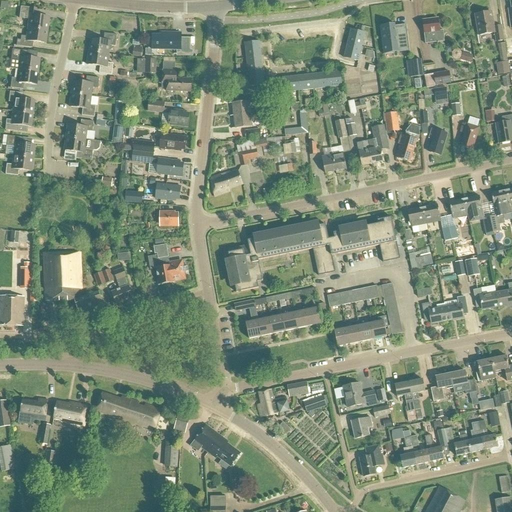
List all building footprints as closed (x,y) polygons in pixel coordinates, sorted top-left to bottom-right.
[(28,20),(27,29),(47,31),(49,18),(36,17),(37,10),(20,8),(19,15),(23,15),(23,19),(28,20)] [(495,34),(496,42),(504,41),(502,26),(494,28),(491,13),(476,15),(479,36),(495,34)] [(440,31),(438,19),(423,21),(424,34),(425,42),(426,44),(445,42),(444,31),(440,31)] [(396,29),(395,25),(394,25),(381,27),(380,27),(383,55),(384,55),(384,54),(409,51),(409,52),(410,52),(406,25),(405,25),(406,28),(396,29)] [(47,31),(27,29),(26,37),(21,37),(20,41),(17,41),(16,47),(32,49),(32,43),(46,44),(47,31)] [(351,30),(348,45),(362,48),(365,34),(351,30)] [(91,39),(89,53),(109,55),(110,47),(116,47),(117,36),(105,34),(104,41),(91,39)] [(181,34),(172,34),(172,36),(153,36),(152,50),(181,51),(181,57),(188,57),(189,45),(181,44),(181,34)] [(245,44),(247,58),(261,57),(260,42),(245,44)] [(498,45),(501,63),(508,61),(505,44),(498,45)] [(362,48),(348,45),(344,59),(358,62),(362,48)] [(133,48),(133,56),(141,57),(142,49),(133,48)] [(9,69),(18,70),(38,73),(40,60),(27,58),(27,52),(12,50),(9,69)] [(366,51),(364,58),(374,60),(373,53),(366,51)] [(109,55),(89,53),(87,66),(101,67),(100,74),(112,76),(114,64),(108,64),(109,55)] [(462,54),(460,61),(470,63),(472,57),(462,54)] [(247,58),(249,73),(263,71),(261,57),(247,58)] [(145,74),(156,74),(156,60),(146,59),(145,74)] [(422,63),(421,61),(421,60),(414,61),(408,62),(411,78),(423,76),(423,71),(422,63)] [(496,64),(498,76),(510,74),(508,62),(496,64)] [(163,91),(166,91),(166,92),(191,93),(191,80),(176,79),(176,63),(163,63),(163,91)] [(38,73),(18,70),(17,79),(11,79),(10,89),(22,90),(23,84),(36,86),(38,73)] [(263,71),(249,73),(250,87),(265,86),(263,71)] [(326,74),(328,88),(343,87),(341,72),(326,74)] [(448,72),(424,76),(425,88),(450,84),(448,72)] [(326,74),(312,76),(313,90),(328,88),(326,74)] [(299,92),(313,90),(312,76),(297,77),(299,92)] [(73,82),(72,95),(92,97),(93,89),(98,89),(100,79),(87,77),(86,83),(73,82)] [(299,92),(297,77),(283,79),(284,93),(299,92)] [(509,77),(502,78),(504,88),(510,87),(509,77)] [(446,88),(434,90),(435,98),(447,96),(446,88)] [(13,103),(12,112),(32,115),(34,102),(21,100),(22,94),(9,93),(8,103),(13,103)] [(92,97),(72,95),(70,108),(83,109),(82,116),(95,118),(96,106),(98,107),(98,98),(92,97)] [(233,104),(234,117),(257,114),(257,112),(251,112),(250,105),(256,104),(255,99),(248,100),(248,102),(233,104)] [(149,102),(148,112),(164,114),(165,104),(149,102)] [(268,103),(260,104),(261,111),(268,110),(268,103)] [(460,104),(451,105),(452,118),(461,117),(460,104)] [(486,121),(496,120),(495,109),(486,109),(486,121)] [(186,112),(171,111),(169,126),(188,128),(189,115),(185,115),(186,112)] [(32,115),(12,112),(11,121),(6,120),(4,131),(17,132),(18,126),(31,128),(32,115)] [(285,130),(285,136),(308,134),(306,113),(300,114),(301,129),(285,130)] [(396,113),(384,115),(386,133),(398,132),(396,113)] [(427,113),(419,113),(420,125),(428,125),(427,113)] [(257,114),(234,117),(236,129),(253,127),(251,117),(258,116),(257,114)] [(511,129),(511,116),(502,118),(503,124),(496,125),(500,144),(511,142),(511,137),(511,130),(511,129)] [(68,125),(66,138),(86,141),(87,132),(93,133),(94,122),(82,121),(81,127),(68,125)] [(338,140),(340,139),(347,138),(344,121),(334,123),(338,140)] [(115,123),(114,133),(123,134),(123,133),(124,125),(124,124),(115,123)] [(479,129),(464,124),(461,133),(465,134),(461,147),(473,151),(479,129)] [(354,125),(347,126),(349,137),(357,136),(354,125)] [(375,140),(368,142),(373,164),(383,162),(380,149),(388,147),(384,126),(372,129),(375,140)] [(396,158),(399,159),(411,162),(417,141),(418,142),(420,136),(420,130),(413,128),(407,133),(409,135),(408,138),(401,136),(399,145),(400,145),(399,150),(400,150),(399,153),(398,152),(396,158)] [(259,138),(261,138),(261,137),(260,131),(260,130),(259,130),(253,130),(254,139),(259,138)] [(448,135),(432,130),(429,139),(433,140),(430,153),(441,157),(448,135)] [(186,137),(162,135),(160,150),(181,152),(182,150),(185,150),(186,137)] [(14,148),(13,157),(33,159),(35,146),(21,145),(22,139),(7,137),(5,147),(14,148)] [(101,143),(86,141),(66,138),(64,151),(77,153),(77,159),(92,161),(93,151),(97,151),(100,149),(101,143)] [(295,144),(290,144),(291,155),(300,153),(298,139),(294,140),(295,144)] [(258,159),(256,146),(262,145),(261,141),(255,142),(255,141),(236,144),(241,167),(250,165),(249,161),(258,159)] [(135,142),(134,152),(154,155),(155,144),(135,142)] [(373,164),(368,142),(357,144),(358,150),(362,167),(373,164)] [(316,143),(308,143),(310,156),(317,155),(316,143)] [(333,156),(336,172),(347,170),(343,154),(343,153),(342,147),(332,149),(333,156)] [(154,155),(134,152),(133,162),(152,165),(154,155)] [(336,172),(333,156),(322,158),(325,174),(336,172)] [(33,159),(13,157),(11,166),(6,165),(5,175),(17,177),(18,171),(31,172),(33,159)] [(182,178),(184,165),(180,164),(181,161),(159,159),(157,175),(182,178)] [(210,181),(215,199),(231,194),(230,191),(242,186),(238,170),(220,175),(219,177),(210,181)] [(103,178),(102,186),(112,188),(113,180),(103,178)] [(181,187),(162,185),(161,200),(176,202),(176,199),(180,200),(181,187)] [(496,217),(490,218),(494,233),(500,231),(499,225),(505,224),(503,216),(511,214),(510,207),(506,191),(491,194),(496,217)] [(142,204),(143,195),(126,194),(125,203),(142,204)] [(469,222),(484,219),(480,197),(464,200),(467,211),(468,216),(469,222)] [(467,211),(464,200),(449,203),(453,219),(468,216),(467,211)] [(438,206),(423,209),(425,220),(426,225),(441,221),(438,206)] [(420,221),(425,220),(423,209),(407,212),(411,228),(421,226),(420,221)] [(175,212),(160,212),(160,227),(178,227),(178,215),(175,215),(175,212)] [(259,235),(260,239),(248,241),(249,249),(239,252),(238,249),(229,251),(230,254),(228,254),(231,266),(227,267),(231,282),(234,281),(237,293),(259,289),(258,283),(263,282),(259,261),(313,250),(319,276),(336,273),(332,256),(380,246),(383,263),(400,259),(392,218),(383,220),(384,223),(361,228),(360,224),(345,228),(346,231),(333,234),(334,238),(329,240),(326,225),(314,228),(313,224),(259,235)] [(486,234),(494,233),(490,218),(483,220),(486,234)] [(449,228),(451,241),(457,240),(454,227),(449,228)] [(451,241),(449,228),(442,230),(444,242),(451,241)] [(404,232),(411,269),(420,268),(419,266),(433,263),(431,256),(415,259),(411,241),(413,241),(410,230),(404,232)] [(11,232),(10,241),(19,242),(20,233),(11,232)] [(170,264),(167,246),(155,248),(156,255),(158,254),(158,257),(149,258),(151,270),(156,269),(157,276),(158,277),(160,286),(162,285),(163,286),(167,285),(168,284),(174,283),(174,281),(185,279),(182,262),(170,264)] [(46,302),(75,301),(82,299),(80,254),(45,255),(46,302)] [(465,262),(468,278),(479,276),(476,260),(465,262)] [(463,262),(455,263),(457,277),(465,275),(463,262)] [(21,269),(20,289),(33,289),(33,264),(30,264),(30,269),(21,269)] [(113,273),(120,290),(112,293),(117,305),(133,299),(129,287),(128,287),(125,278),(127,277),(123,269),(113,273)] [(104,272),(106,284),(114,281),(110,270),(104,272)] [(106,284),(104,272),(94,276),(98,287),(106,284)] [(510,292),(496,294),(499,307),(511,304),(511,284),(509,285),(510,292)] [(364,289),(366,301),(379,298),(376,287),(364,289)] [(315,288),(303,291),(304,297),(316,294),(315,288)] [(354,304),(366,301),(364,289),(352,292),(354,304)] [(430,289),(417,291),(418,298),(431,296),(430,289)] [(499,307),(496,294),(482,297),(481,290),(474,291),(477,308),(482,307),(482,310),(499,307)] [(292,299),(304,297),(303,291),(291,294),(292,299)] [(352,292),(340,294),(342,306),(354,304),(352,292)] [(82,323),(94,319),(107,315),(99,293),(82,299),(75,301),(82,323)] [(280,302),(292,299),(291,294),(278,296),(280,302)] [(342,306),(340,294),(327,297),(330,309),(342,306)] [(268,304),(280,302),(278,296),(266,299),(268,304)] [(0,297),(0,302),(0,311),(1,312),(0,326),(23,327),(24,298),(0,297)] [(459,306),(445,308),(448,321),(464,318),(463,315),(468,314),(465,298),(458,299),(459,306)] [(266,299),(254,301),(255,307),(268,304),(266,299)] [(255,307),(254,301),(236,305),(237,311),(250,309),(253,322),(246,324),(249,340),(262,337),(258,321),(255,307)] [(307,311),(310,327),(323,324),(321,315),(327,314),(325,304),(319,305),(319,308),(307,311)] [(448,321),(445,308),(432,311),(430,304),(423,305),(426,322),(431,321),(431,324),(448,321)] [(298,329),(310,327),(307,311),(295,313),(298,329)] [(286,332),(298,329),(295,313),(283,316),(286,332)] [(283,316),(271,319),(274,334),(286,332),(283,316)] [(371,324),(375,340),(387,337),(383,317),(378,319),(378,322),(371,324)] [(271,319),(258,321),(262,337),(274,334),(271,319)] [(354,327),(347,329),(350,345),(362,342),(358,322),(354,323),(354,327)] [(359,322),(358,322),(362,342),(375,340),(371,324),(359,326),(359,322)] [(350,345),(347,329),(334,332),(338,348),(350,345)] [(507,357),(492,360),(495,376),(506,375),(507,382),(511,381),(511,366),(509,367),(507,357)] [(478,382),(496,378),(495,376),(492,360),(477,363),(479,373),(477,374),(478,382)] [(465,372),(451,375),(453,387),(464,385),(466,395),(477,393),(474,380),(468,382),(465,372)] [(453,387),(451,375),(436,378),(438,388),(431,389),(434,403),(445,400),(443,389),(453,387)] [(415,411),(421,410),(418,394),(425,392),(423,380),(409,383),(415,411)] [(309,389),(308,385),(308,382),(288,386),(290,398),(310,394),(309,389)] [(408,412),(415,411),(409,383),(395,386),(397,398),(405,396),(408,412)] [(362,395),(360,384),(344,387),(348,408),(369,404),(369,407),(378,405),(375,392),(362,395)] [(278,414),(278,413),(280,412),(280,413),(292,410),(289,398),(278,401),(275,389),(260,393),(262,405),(258,405),(261,417),(278,414)] [(386,400),(384,390),(378,392),(380,402),(386,400)] [(499,393),(502,405),(509,404),(507,392),(499,393)] [(121,400),(102,394),(97,412),(119,419),(118,420),(154,432),(161,412),(161,411),(145,405),(144,409),(138,407),(139,404),(122,398),(121,400)] [(323,397),(303,403),(307,414),(326,407),(323,397)] [(48,401),(39,400),(38,404),(22,401),(20,418),(33,420),(33,418),(46,420),(48,401)] [(0,414),(3,415),(9,414),(7,401),(0,402),(0,414)] [(70,405),(57,403),(54,419),(62,421),(62,423),(85,427),(89,407),(81,406),(81,405),(70,403),(70,405)] [(388,407),(373,410),(375,419),(390,415),(388,407)] [(497,413),(489,415),(490,422),(498,420),(497,413)] [(173,431),(184,434),(190,420),(178,416),(173,431)] [(372,427),(370,418),(351,422),(355,439),(370,436),(368,428),(372,427)] [(473,441),(468,442),(471,454),(484,451),(478,423),(478,420),(471,422),(472,424),(473,431),(471,432),(473,441)] [(390,421),(383,422),(384,429),(392,427),(390,421)] [(433,423),(435,431),(443,429),(441,421),(433,423)] [(478,423),(484,451),(498,448),(496,436),(488,438),(485,422),(478,423)] [(43,444),(48,445),(52,424),(44,423),(41,444),(43,444)] [(198,452),(201,448),(208,453),(221,437),(206,426),(194,442),(194,443),(191,447),(198,452)] [(444,430),(448,446),(454,445),(451,429),(444,430)] [(448,446),(444,430),(438,432),(441,448),(448,446)] [(403,469),(417,466),(414,454),(413,448),(411,438),(410,432),(403,434),(407,449),(404,450),(406,456),(400,457),(403,469)] [(468,442),(466,432),(459,434),(461,444),(454,445),(457,457),(471,454),(468,442)] [(428,451),(430,463),(444,460),(442,448),(435,449),(432,436),(425,437),(428,451)] [(221,437),(208,453),(216,459),(217,457),(231,467),(241,454),(227,444),(228,442),(221,437)] [(418,437),(411,438),(413,448),(420,447),(418,437)] [(13,446),(0,447),(0,457),(2,472),(17,470),(13,446)] [(385,465),(380,446),(366,449),(368,457),(360,459),(364,478),(376,475),(375,468),(385,465)] [(166,447),(164,468),(178,468),(179,448),(166,447)] [(49,450),(47,463),(55,464),(56,451),(49,450)] [(417,466),(430,463),(428,451),(414,454),(417,466)] [(511,491),(510,474),(500,475),(501,492),(511,491)] [(460,511),(466,502),(443,490),(439,487),(425,511),(460,511)] [(206,510),(205,511),(226,511),(226,497),(210,497),(211,510),(206,510)]
